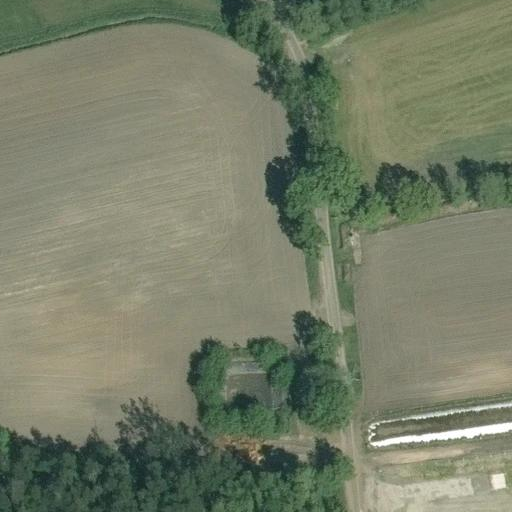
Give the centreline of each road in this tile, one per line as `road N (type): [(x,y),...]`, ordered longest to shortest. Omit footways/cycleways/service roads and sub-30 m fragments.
road 1 (track): [(353,511),(306,101),(291,54),(257,3)]
road 2 (track): [(352,503),(482,483)]
